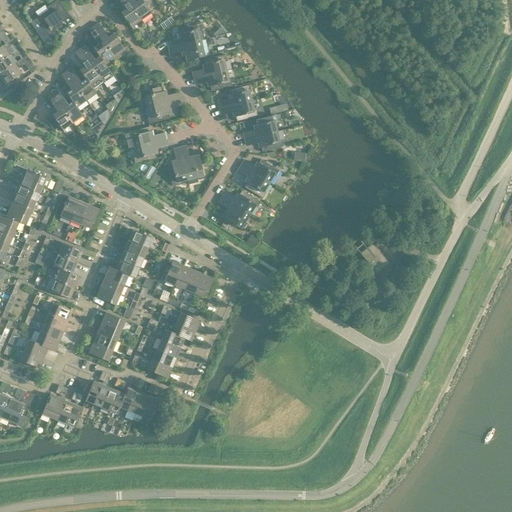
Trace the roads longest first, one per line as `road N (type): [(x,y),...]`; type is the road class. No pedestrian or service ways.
road 1 (unclassified): [(0,511),(118,495),(328,494),(365,474)]
road 2 (unclassified): [(365,474),(511,168)]
road 3 (residential): [(64,367),(86,377),(97,367),(133,373),(178,394),(240,266)]
road 4 (residential): [(64,367),(126,197)]
road 5 (tertiary): [(240,266),(393,360)]
road 6 (residential): [(215,126),(154,53),(142,56),(105,5)]
road 7 (tertiary): [(393,360),(464,222)]
road 8 (unclassified): [(464,222),(456,208),(511,87)]
road 9 (residential): [(187,234),(236,151),(215,126)]
road 10 (tertiary): [(18,133),(126,197)]
road 11 (unclassified): [(365,474),(360,461),(393,360)]
